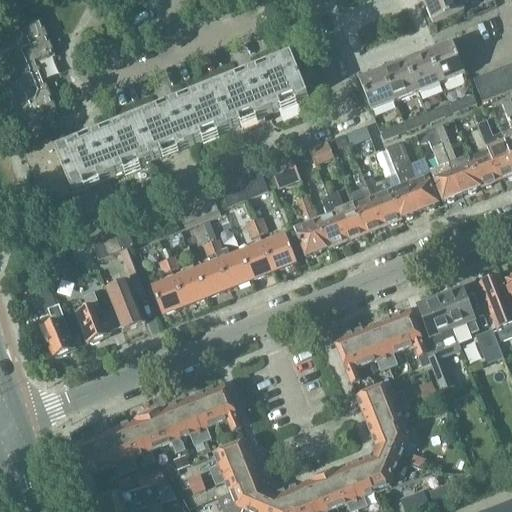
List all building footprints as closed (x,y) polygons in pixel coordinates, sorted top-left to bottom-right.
[(457,0),(428,0),(422,2),(432,26),(463,14),(457,0)] [(9,86),(4,88),(22,134),(59,119),(37,65),(55,58),(40,21),(0,37),(0,52),(8,74),(5,75),(9,86)] [(451,45),(427,55),(440,86),(464,77),(451,45)] [(427,55),(405,64),(417,95),(440,86),(427,55)] [(229,133),(268,117),(281,112),(279,108),(294,102),(295,106),(307,101),(291,60),(270,68),(272,72),(258,78),(256,73),(255,74),(253,69),(245,72),(247,77),(212,91),(229,133)] [(405,64),(382,73),(394,105),(417,95),(405,64)] [(511,86),(505,69),(495,73),(504,96),(511,92),(511,86)] [(394,105),(382,73),(358,83),(371,114),(394,105)] [(495,73),(484,77),(493,100),(504,96),(495,73)] [(482,104),(493,100),(484,77),(473,82),(482,104)] [(150,165),(190,149),(203,143),(201,139),(215,134),(217,138),(229,133),(212,91),(192,99),(194,103),(180,109),(178,105),(177,105),(175,101),(167,104),(169,108),(134,123),(150,165)] [(449,107),(452,116),(467,110),(463,101),(449,107)] [(511,128),(511,131),(502,136),(511,160),(511,106),(510,102),(502,105),(511,128)] [(426,116),(429,125),(443,119),(440,110),(426,116)] [(403,125),(406,134),(421,128),(417,119),(403,125)] [(55,154),(61,170),(72,196),(125,175),(123,171),(137,165),(139,169),(150,165),(134,123),(114,130),(116,135),(102,140),(100,136),(99,137),(97,132),(89,135),(91,140),(55,154)] [(487,123),(477,127),(499,182),(507,180),(510,181),(511,180),(511,160),(502,136),(493,139),(487,123)] [(443,128),(435,131),(461,197),(467,195),(470,196),(475,194),(476,191),(480,190),(469,159),(458,164),(443,128)] [(394,129),(379,135),(383,144),(397,138),(394,129)] [(354,135),(347,138),(351,148),(371,140),(366,130),(354,135)] [(435,131),(416,139),(420,148),(429,144),(440,171),(431,175),(443,205),(446,203),(449,205),(453,203),(454,200),(461,197),(435,131)] [(479,155),(469,159),(480,190),(483,188),(486,190),(490,188),(491,185),(495,183),(499,182),(479,132),(472,136),(479,155)] [(344,139),(335,142),(339,152),(348,148),(344,139)] [(61,170),(55,154),(50,142),(22,153),(33,181),(61,170)] [(328,145),(311,152),(316,166),(333,159),(328,145)] [(402,145),(394,148),(419,214),(426,211),(429,213),(433,211),(434,208),(438,207),(426,177),(416,181),(410,167),(411,167),(402,145)] [(394,148),(387,151),(397,176),(401,187),(390,191),(402,221),(404,220),(407,221),(412,220),(413,217),(419,214),(394,148)] [(280,165),(269,169),(277,190),(300,181),(291,160),(280,165)] [(44,209),(73,197),(72,196),(61,170),(33,181),(44,209)] [(255,200),(268,195),(259,172),(246,178),(255,200)] [(233,183),(242,205),(255,200),(246,178),(233,183)] [(373,182),(365,185),(383,229),(389,226),(392,227),(396,226),(397,223),(402,221),(390,191),(386,182),(375,186),(373,182)] [(219,189),(228,211),(242,205),(233,183),(219,189)] [(360,192),(349,197),(353,206),(364,236),(367,235),(370,236),(375,235),(376,231),(383,229),(365,185),(358,187),(360,192)] [(219,215),(210,192),(198,197),(207,219),(219,215)] [(335,196),(328,199),(346,243),(352,241),(355,242),(359,241),(360,238),(364,236),(353,206),(344,210),(338,195),(335,196)] [(196,224),(207,219),(198,197),(187,202),(196,224)] [(307,198),(297,202),(306,225),(293,230),(305,260),(308,258),(311,260),(316,258),(317,255),(327,251),(315,221),(307,198)] [(327,216),(315,221),(327,251),(330,250),(333,251),(338,249),(339,246),(346,243),(328,199),(321,202),(327,216)] [(187,202),(175,206),(184,228),(196,224),(187,202)] [(263,222),(255,225),(260,238),(268,235),(263,222)] [(255,225),(247,228),(252,241),(260,238),(255,225)] [(128,251),(134,249),(125,227),(113,231),(122,254),(128,251)] [(211,229),(205,232),(210,245),(217,243),(211,229)] [(102,236),(111,258),(120,254),(122,254),(113,231),(102,236)] [(90,241),(99,263),(111,258),(102,236),(90,241)] [(285,239),(272,244),(262,248),(273,275),(296,265),(285,239)] [(217,243),(210,245),(215,257),(218,265),(229,292),(251,283),(240,256),(231,260),(228,252),(223,254),(218,242),(217,243)] [(80,245),(73,247),(77,255),(83,252),(80,245)] [(210,245),(203,248),(208,260),(215,257),(210,245)] [(390,248),(395,271),(410,268),(405,245),(390,248)] [(273,275),(262,248),(240,256),(251,283),(273,275)] [(122,254),(120,254),(131,281),(138,279),(128,251),(122,254)] [(63,258),(57,260),(42,266),(48,280),(69,271),(63,258)] [(174,260),(167,262),(172,273),(179,271),(174,260)] [(167,262),(160,265),(164,276),(171,274),(172,273),(167,262)] [(229,292),(218,265),(196,274),(207,301),(229,292)] [(196,274),(174,282),(185,309),(207,301),(196,274)] [(487,284),(478,288),(490,319),(497,334),(506,331),(510,341),(511,340),(511,302),(504,283),(502,278),(499,279),(498,277),(495,278),(486,281),(487,284)] [(131,281),(128,282),(137,303),(147,299),(138,279),(131,281)] [(137,303),(128,282),(106,291),(121,330),(123,334),(145,325),(137,303)] [(185,309),(174,282),(151,292),(162,318),(185,309)] [(49,286),(37,291),(42,304),(54,299),(49,286)] [(88,311),(76,316),(87,346),(90,345),(92,346),(99,344),(100,341),(110,337),(109,335),(121,330),(106,291),(94,296),(85,300),(84,300),(88,311)] [(478,334),(474,324),(462,294),(453,298),(446,297),(443,302),(441,302),(457,344),(458,345),(468,341),(470,338),(478,334)] [(461,353),(458,345),(457,344),(441,302),(438,303),(432,303),(428,307),(417,312),(429,341),(430,343),(431,343),(439,362),(443,361),(461,353)] [(54,325),(41,330),(52,360),(55,359),(56,361),(66,357),(66,355),(75,351),(59,309),(49,313),(54,325)] [(426,357),(421,344),(411,317),(409,314),(402,317),(392,321),(405,353),(413,349),(418,360),(426,357)] [(379,327),(373,329),(374,332),(390,371),(398,368),(393,358),(405,353),(392,321),(379,327)] [(354,337),(367,368),(376,364),(380,375),(390,371),(373,329),(354,337)] [(491,332),(477,338),(487,366),(495,363),(503,361),(491,332)] [(367,368),(354,337),(342,342),(334,345),(351,387),(359,384),(355,372),(367,368)] [(429,341),(421,344),(426,357),(428,361),(430,367),(432,371),(445,365),(443,361),(439,362),(431,343),(430,343),(429,341)] [(426,357),(418,360),(422,370),(430,367),(428,361),(426,357)] [(445,365),(432,371),(441,394),(453,389),(454,388),(445,365)] [(423,397),(435,392),(432,385),(420,389),(423,397)] [(205,397),(217,428),(228,423),(232,434),(240,431),(224,389),(205,397)] [(389,389),(357,402),(365,423),(371,420),(369,415),(373,414),(375,417),(405,404),(402,396),(393,399),(389,389)] [(435,392),(423,397),(426,404),(438,399),(435,392)] [(187,404),(203,446),(211,443),(206,432),(217,428),(205,397),(187,404)] [(181,442),(190,438),(195,449),(196,449),(202,446),(203,446),(187,404),(169,411),(181,442)] [(365,423),(372,438),(402,427),(404,427),(399,416),(408,412),(405,404),(375,417),(373,414),(369,415),(371,420),(365,423)] [(149,419),(162,449),(172,445),(177,457),(185,453),(181,442),(169,411),(149,419)] [(149,419),(131,426),(144,457),(142,457),(147,469),(156,465),(151,454),(162,449),(149,419)] [(120,430),(112,433),(114,436),(130,475),(137,472),(133,461),(142,457),(144,457),(131,426),(120,430)] [(376,450),(374,454),(399,464),(408,442),(402,427),(372,438),(376,450)] [(93,441),(106,472),(116,468),(120,479),(130,475),(112,433),(93,441)] [(93,441),(74,448),(86,492),(94,490),(91,478),(106,472),(93,441)] [(202,446),(196,449),(198,455),(206,451),(203,446),(202,446)] [(219,469),(210,473),(213,479),(245,466),(244,464),(248,462),(250,468),(254,466),(246,446),(215,458),(219,469)] [(372,460),(362,464),(373,494),(388,488),(390,483),(394,475),(405,479),(408,468),(399,464),(374,454),(372,460)] [(186,458),(175,463),(178,471),(189,467),(186,458)] [(414,458),(412,466),(424,470),(427,462),(414,458)] [(261,483),(254,466),(250,468),(248,462),(244,464),(245,466),(213,479),(216,489),(226,485),(230,496),(232,495),(261,483)] [(345,471),(347,475),(342,477),(344,481),(346,480),(359,511),(360,511),(367,509),(363,500),(374,496),(373,494),(362,464),(345,471)] [(349,511),(359,511),(346,480),(344,481),(342,477),(347,475),(345,471),(325,479),(338,510),(347,506),(349,511)] [(163,474),(151,477),(153,486),(165,483),(163,474)] [(151,477),(139,480),(142,489),(153,486),(151,477)] [(192,489),(204,485),(201,477),(189,482),(192,489)] [(325,479),(309,485),(310,489),(305,491),(307,496),(310,494),(316,511),(333,511),(338,510),(325,479)] [(471,479),(431,495),(435,506),(476,491),(471,479)] [(131,480),(118,483),(120,492),(133,489),(131,480)] [(167,483),(157,486),(162,505),(177,501),(167,483)] [(263,511),(270,496),(266,494),(261,483),(232,495),(238,510),(242,511),(263,511)] [(204,485),(192,489),(194,497),(206,492),(204,485)] [(309,485),(286,494),(293,511),(316,511),(310,494),(307,496),(305,491),(310,489),(309,485)] [(276,498),(270,496),(263,511),(293,511),(286,494),(276,498)] [(424,494),(401,503),(404,511),(416,511),(429,507),(424,494)] [(90,504),(89,504),(89,505),(91,511),(137,511),(135,504),(124,507),(121,496),(90,504)]
